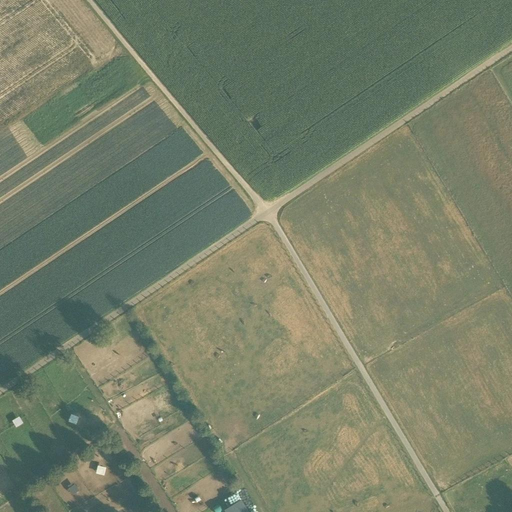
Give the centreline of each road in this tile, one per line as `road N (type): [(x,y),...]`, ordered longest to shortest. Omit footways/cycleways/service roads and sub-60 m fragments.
road 1 (track): [(89,0),(267,212),(444,511)]
road 2 (track): [(511,48),(0,392)]
